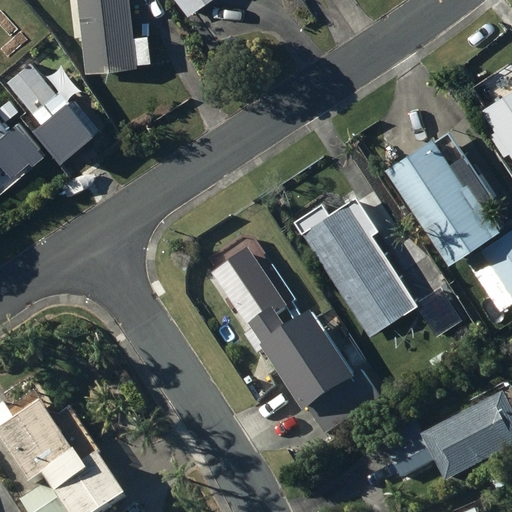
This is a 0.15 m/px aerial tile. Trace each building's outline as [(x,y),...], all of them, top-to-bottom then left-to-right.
[(147,64),(159,62),(157,35),(143,36),(139,0),(86,0),(94,72),(148,67),(147,64)] [(183,0),(194,15),(216,0),(183,0)] [(22,24),(33,36),(42,28),(32,15),(22,24)] [(13,81),(39,112),(63,91),(38,61),(13,81)] [(511,96),(491,111),(509,139),(504,143),(511,154),(511,153),(511,96)] [(13,98),(2,108),(12,119),(23,110),(13,98)] [(0,112),(0,167),(9,161),(21,176),(39,162),(42,165),(54,156),(28,124),(16,133),(0,112)] [(448,135),(399,168),(462,260),(469,255),(507,311),(511,308),(511,226),(496,203),(506,196),(477,153),(466,161),(448,135)] [(329,204),(302,221),(342,283),(390,252),(379,234),(387,229),(366,197),(337,216),(329,204)] [(257,331),(248,337),(264,359),(273,352),(333,436),(386,398),(364,368),(372,362),(356,340),(346,348),(324,317),(300,335),(286,316),(298,308),(256,250),(219,277),(232,295),(226,299),(234,311),(240,307),(257,331)] [(342,283),(376,335),(450,287),(429,255),(403,272),(390,252),(342,283)] [(419,349),(386,371),(399,392),(420,378),(417,373),(429,364),(419,349)] [(408,426),(416,443),(394,455),(407,479),(442,462),(452,483),(511,452),(511,394),(429,437),(421,420),(408,426)] [(1,417),(12,434),(10,435),(44,487),(25,499),(33,511),(117,511),(139,498),(113,458),(99,466),(92,455),(89,457),(55,404),(52,407),(45,397),(26,409),(34,421),(28,425),(17,407),(1,417)] [(511,478),(510,473),(496,480),(501,492),(511,486),(511,478)]
